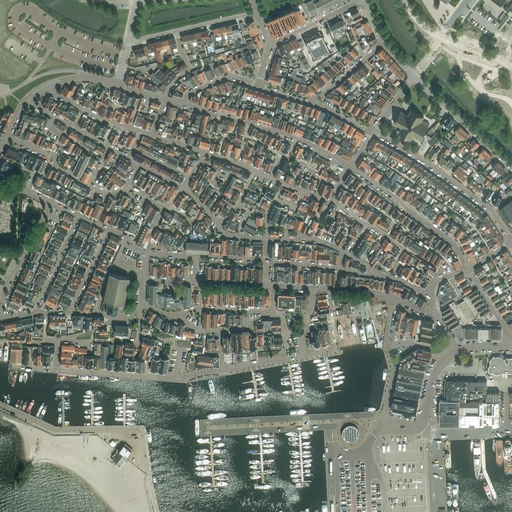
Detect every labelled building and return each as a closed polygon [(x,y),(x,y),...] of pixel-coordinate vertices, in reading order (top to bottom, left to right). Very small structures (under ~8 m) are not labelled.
[(314,0),(313,1),(312,0),(311,0),(304,4),(311,16),(316,14),(317,15),(320,14),(319,13),(346,0),(314,0)] [(511,0),(492,0),(501,6),(505,0),(508,0),(509,1),(504,8),(508,12),(511,7),(511,0)] [(348,16),(349,18),(359,13),(356,8),(349,12),(351,15),(348,16)] [(304,15),(302,16),(300,10),(294,12),(293,10),(265,22),(271,35),(277,33),(276,31),(278,31),(280,35),(284,33),(285,32),(284,30),(284,29),(283,30),(282,29),(298,22),(299,24),(305,21),(304,19),(306,19),(304,15)] [(362,19),(359,13),(349,18),(348,19),(347,20),(348,23),(350,22),(353,20),(355,22),(362,19)] [(242,32),(255,27),(253,21),(249,23),(249,22),(247,23),(246,24),(247,27),(244,28),(242,22),(239,23),(242,32)] [(347,35),(346,33),(345,31),(346,30),(345,27),(345,26),(343,21),(340,22),(340,21),(333,24),(332,23),(329,25),(330,26),(329,26),(332,32),(331,32),(333,34),(334,35),(335,36),(338,35),(338,33),(340,32),(343,37),(347,35)] [(353,31),(354,33),(370,26),(368,21),(360,24),(362,26),(356,29),(355,26),(352,27),(353,31)] [(231,25),(234,38),(235,43),(236,47),(239,46),(240,41),(237,40),(236,33),(239,32),(238,31),(239,31),(237,23),(231,25)] [(231,25),(225,26),(227,34),(227,37),(230,36),(231,39),(232,39),(234,38),(231,25)] [(227,34),(225,26),(219,28),(220,35),(221,37),(222,41),(222,43),(225,42),(224,35),(227,34)] [(370,26),(354,33),(355,35),(358,34),(364,31),(365,34),(372,31),(370,26)] [(255,27),(242,32),(242,35),(249,32),(251,35),(258,33),(255,27)] [(220,35),(219,28),(212,29),(213,34),(211,34),(213,42),(216,41),(215,37),(220,35)] [(201,32),(202,39),(209,38),(207,30),(201,32)] [(346,33),(347,35),(350,41),(355,38),(351,30),(346,33)] [(313,60),(330,51),(322,34),(320,35),(318,31),(303,39),(313,60)] [(201,32),(194,33),(196,41),(199,40),(200,43),(200,42),(202,48),(204,47),(204,45),(203,42),(202,39),(201,32)] [(194,33),(188,35),(190,42),(190,45),(191,48),(193,48),(193,46),(197,45),(196,41),(194,33)] [(253,40),(246,43),(247,45),(249,45),(260,40),(258,34),(251,37),(253,40)] [(376,40),(374,34),(369,36),(368,35),(357,40),(358,42),(362,40),(362,42),(366,40),(368,44),(376,40)] [(191,48),(190,45),(190,42),(188,35),(181,36),(183,44),(186,43),(187,45),(188,49),(191,48)] [(170,49),(171,52),(171,53),(173,52),(172,49),(177,48),(174,38),(168,39),(170,49)] [(294,48),(293,49),(295,54),(298,53),(295,47),(299,45),(296,38),(290,41),(294,48)] [(170,49),(168,39),(161,41),(163,49),(166,48),(167,53),(171,52),(170,49)] [(260,40),(249,45),(250,48),(251,48),(251,49),(255,48),(256,48),(263,46),(260,40)] [(163,49),(161,41),(155,42),(157,53),(159,62),(162,61),(160,52),(160,49),(163,49)] [(288,51),(293,49),(289,41),(283,44),(287,51),(286,52),(287,55),(289,54),(288,51)] [(148,46),(146,46),(147,53),(150,53),(150,52),(153,51),(154,53),(155,53),(157,62),(159,62),(157,53),(155,42),(148,44),(148,46)] [(249,45),(247,45),(247,46),(248,48),(248,50),(253,61),(259,58),(256,51),(252,52),(251,49),(251,48),(250,48),(249,45)] [(283,53),(286,52),(283,45),(277,47),(279,51),(278,51),(279,54),(280,57),(282,58),(283,55),(283,53)] [(147,53),(146,46),(143,47),(143,48),(134,50),(135,57),(145,55),(145,56),(148,55),(147,54),(147,53)] [(345,49),(353,58),(358,54),(353,48),(350,50),(346,46),(344,47),(345,49)] [(375,59),(377,61),(386,53),(382,48),(375,55),(377,58),(375,59)] [(353,58),(345,49),(342,52),(345,55),(342,57),(347,63),(353,58)] [(242,56),(245,64),(250,62),(250,63),(252,62),(252,61),(253,61),(248,50),(243,52),(242,52),(241,53),(242,56)] [(279,54),(278,51),(277,50),(276,50),(273,61),(281,64),(281,61),(285,62),(286,59),(282,58),(280,57),(279,54)] [(239,66),(236,59),(234,60),(230,51),(227,52),(231,61),(234,68),(239,66)] [(338,51),(335,53),(337,55),(339,59),(340,58),(340,59),(337,62),(342,68),(347,64),(347,63),(342,57),(339,54),(338,52),(338,51)] [(224,60),(225,63),(228,70),(234,68),(231,61),(227,62),(226,59),(227,59),(224,52),(221,53),(224,60)] [(386,53),(377,61),(381,65),(384,62),(390,57),(386,53)] [(235,55),(236,59),(239,66),(245,64),(242,56),(239,58),(237,54),(235,55)] [(342,68),(337,62),(335,59),(333,57),(332,56),(329,58),(334,64),(331,66),(337,72),(342,68)] [(210,57),(207,58),(209,64),(211,68),(214,76),(219,74),(220,74),(221,74),(222,73),(219,65),(214,67),(212,63),(210,57)] [(393,61),(390,57),(384,62),(381,65),(384,69),(387,67),(393,61)] [(324,61),(323,62),(324,65),(327,67),(328,69),(325,71),(330,77),(336,73),(337,72),(331,66),(328,62),(327,61),(326,60),(324,61)] [(281,64),(273,61),(271,67),(279,69),(282,70),(283,68),(279,67),(281,64)] [(382,71),(380,73),(382,76),(390,69),(391,70),(397,65),(393,61),(387,67),(384,69),(382,71)] [(174,68),(178,73),(187,68),(184,62),(177,66),(174,68)] [(225,63),(219,65),(222,73),(223,73),(228,70),(225,63)] [(319,65),(317,66),(323,73),(320,76),(323,79),(325,82),(330,78),(330,77),(325,71),(321,67),(319,65)] [(363,76),(362,76),(364,79),(366,77),(364,74),(368,71),(363,65),(358,69),(363,76)] [(397,65),(391,70),(393,72),(388,77),(387,79),(389,81),(391,78),(401,69),(397,65)] [(279,69),(271,67),(269,72),(277,75),(281,76),(281,74),(278,73),(279,69)] [(159,69),(154,74),(161,80),(166,85),(175,75),(178,73),(174,68),(170,71),(167,69),(163,73),(159,69)] [(201,68),(193,71),(199,81),(205,79),(202,72),(201,68)] [(211,68),(202,72),(205,79),(214,76),(211,68)] [(314,69),(312,70),(314,73),(318,78),(315,80),(320,86),(324,83),(325,82),(323,79),(320,76),(316,72),(314,69)] [(374,70),(371,73),(377,79),(380,76),(374,69),(374,70)] [(391,78),(389,81),(390,82),(392,80),(393,80),(397,77),(399,79),(405,73),(401,69),(391,78)] [(359,79),(362,76),(357,70),(352,74),(358,80),(357,81),(360,84),(362,86),(364,85),(362,83),(362,82),(359,79)] [(294,72),(292,71),(289,78),(287,77),(286,79),(284,87),(289,88),(291,88),(295,76),(296,72),(294,72)] [(127,74),(124,83),(131,85),(133,77),(133,76),(131,76),(130,75),(131,72),(128,72),(127,75),(127,74)] [(161,80),(154,74),(152,72),(149,75),(154,80),(157,83),(158,83),(160,80),(161,80)] [(286,79),(269,73),(267,81),(284,87),(286,79)] [(131,85),(137,87),(140,75),(136,74),(135,78),(133,77),(131,85)] [(143,88),(145,81),(144,81),(145,77),(140,75),(137,87),(143,88)] [(354,83),(357,81),(352,75),(347,79),(352,85),(353,88),(356,86),(354,83)] [(183,77),(180,79),(183,81),(189,87),(190,87),(195,83),(191,76),(184,81),(183,77)] [(295,76),(291,88),(291,89),(297,91),(301,80),(301,78),(295,76)] [(313,82),(309,85),(314,91),(319,87),(320,86),(315,80),(313,78),(311,79),(311,80),(313,82)] [(181,82),(177,87),(183,92),(187,88),(188,87),(189,87),(188,86),(183,81),(180,79),(178,80),(181,82)] [(348,88),(352,85),(346,79),(342,83),(347,89),(346,90),(348,92),(350,90),(348,88)] [(157,85),(155,92),(163,94),(166,85),(161,80),(160,80),(159,84),(158,84),(157,85)] [(301,80),(297,91),(305,93),(307,85),(307,83),(304,81),(301,80)] [(145,81),(143,88),(145,89),(145,88),(147,88),(147,89),(151,90),(153,83),(147,82),(145,81)] [(221,83),(224,91),(225,92),(231,90),(230,87),(232,83),(228,81),(221,83)] [(388,85),(385,89),(391,93),(395,89),(392,86),(392,85),(389,83),(387,81),(385,83),(388,85)] [(224,91),(221,83),(216,85),(213,87),(217,94),(218,93),(224,91)] [(239,92),(241,85),(234,83),(230,96),(232,97),(234,91),(239,93),(239,92)] [(341,84),(337,87),(338,89),(337,90),(338,91),(341,94),(346,90),(341,84)] [(248,87),(241,85),(239,92),(242,94),(240,99),(244,100),(248,87)] [(307,85),(305,93),(310,95),(314,91),(309,85),(307,85)] [(72,95),(74,92),(65,87),(62,93),(69,97),(70,94),(72,95)] [(82,89),(79,87),(72,98),(78,102),(83,94),(80,92),(82,89)] [(102,98),(104,95),(103,94),(105,90),(100,87),(97,91),(95,90),(93,93),(93,94),(96,95),(102,98)] [(183,92),(177,87),(173,90),(172,97),(181,99),(183,92)] [(248,87),(244,100),(246,101),(247,95),(251,96),(254,89),(248,87)] [(383,91),(381,94),(383,96),(387,99),(391,94),(391,93),(385,89),(382,87),(381,89),(383,91)] [(114,99),(113,101),(116,102),(120,91),(114,89),(111,98),(114,99)] [(123,102),(125,93),(120,91),(117,100),(116,103),(119,104),(120,101),(123,102)] [(190,101),(198,104),(200,95),(201,91),(198,92),(197,97),(191,95),(190,101)] [(200,95),(198,104),(204,105),(206,98),(207,99),(207,98),(207,97),(209,92),(208,91),(207,91),(205,91),(203,96),(200,95)] [(256,101),(255,103),(255,104),(257,104),(259,99),(263,100),(265,93),(259,91),(256,101)] [(376,91),(372,96),(377,100),(383,105),(386,100),(387,99),(383,96),(381,94),(376,91)] [(331,92),(325,97),(339,105),(343,98),(338,95),(338,96),(331,92)] [(271,95),(265,93),(263,100),(267,101),(266,104),(268,104),(271,95)] [(89,103),(87,102),(89,99),(90,97),(87,95),(86,97),(83,95),(79,102),(80,103),(80,104),(81,105),(82,104),(85,106),(87,107),(89,103)] [(100,103),(102,98),(96,95),(93,101),(92,100),(90,103),(92,104),(97,107),(100,103)] [(102,98),(100,103),(106,106),(109,101),(106,99),(107,97),(104,95),(102,98)] [(132,97),(125,95),(122,105),(125,106),(126,103),(130,105),(130,103),(132,97)] [(213,100),(213,101),(215,96),(211,95),(210,100),(207,99),(205,106),(211,107),(213,100)] [(271,95),(268,104),(270,105),(271,102),(274,104),(277,96),(271,95)] [(344,108),(348,101),(349,102),(349,101),(352,97),(348,95),(346,99),(343,98),(339,105),(344,108)] [(368,98),(368,99),(374,103),(372,105),(375,107),(379,110),(382,105),(383,105),(377,100),(372,96),(371,95),(368,98)] [(52,99),(53,97),(50,96),(49,98),(47,96),(42,105),(47,108),(50,102),(51,103),(52,102),(51,101),(52,99)] [(132,96),(132,97),(130,103),(134,104),(133,107),(135,108),(139,98),(132,96)] [(277,96),(274,104),(275,104),(277,105),(276,110),(279,111),(283,98),(277,96)] [(217,102),(213,101),(211,107),(218,109),(219,102),(220,103),(221,101),(222,97),(219,97),(217,102)] [(220,103),(218,109),(224,111),(226,102),(228,103),(228,102),(229,100),(229,98),(226,97),(225,102),(221,101),(220,103)] [(283,98),(279,111),(284,112),(288,100),(283,98)] [(357,115),(360,108),(362,108),(366,100),(363,98),(359,104),(360,104),(359,107),(355,105),(351,112),(357,115)] [(53,99),(52,99),(51,101),(52,102),(51,103),(50,102),(47,108),(48,108),(52,111),(56,105),(59,106),(62,102),(59,100),(57,103),(53,101),(53,99)] [(231,106),(229,113),(235,114),(236,109),(237,109),(238,108),(240,101),(237,100),(235,105),(232,104),(231,106)] [(295,102),(288,100),(284,112),(288,113),(289,109),(293,110),(295,102)] [(160,103),(152,101),(150,108),(157,110),(160,103)] [(350,111),(354,104),(355,105),(357,102),(354,101),(353,104),(349,101),(349,102),(345,108),(350,111)] [(62,102),(59,106),(63,109),(65,110),(68,106),(62,102)] [(293,110),(292,113),(295,114),(295,111),(300,112),(303,105),(302,104),(296,103),(294,110),(293,110)] [(63,118),(66,120),(70,113),(68,112),(71,108),(72,109),(73,108),(73,107),(69,104),(68,106),(65,110),(63,109),(59,115),(59,117),(62,119),(63,118)] [(237,109),(236,114),(237,115),(236,116),(239,116),(239,115),(242,116),(244,109),(245,105),(246,104),(243,104),(242,109),(238,108),(237,109)] [(245,105),(244,109),(242,116),(248,118),(250,110),(251,110),(251,109),(251,110),(252,107),(245,105)] [(304,120),(309,107),(303,105),(300,112),(304,114),(302,119),(304,120)] [(56,106),(53,112),(59,115),(63,109),(56,106)] [(100,111),(99,114),(104,117),(104,116),(105,113),(106,114),(109,109),(103,106),(102,108),(101,110),(100,111)] [(165,118),(164,120),(165,120),(166,121),(168,121),(169,122),(172,111),(173,107),(168,106),(166,114),(165,115),(166,115),(165,118)] [(124,121),(131,123),(135,113),(131,112),(133,108),(129,107),(124,121)] [(309,107),(304,120),(306,121),(308,115),(313,116),(315,109),(309,107)] [(71,108),(68,112),(70,113),(75,117),(77,117),(78,115),(77,114),(79,111),(76,110),(76,109),(75,108),(74,109),(73,108),(72,109),(71,108)] [(359,113),(358,115),(361,117),(363,118),(367,111),(368,112),(369,109),(367,108),(365,110),(362,108),(359,113)] [(105,113),(104,116),(110,118),(113,111),(109,109),(106,114),(105,113)] [(251,110),(248,118),(256,121),(259,112),(252,110),(251,110),(251,109),(251,110)] [(319,118),(321,110),(315,109),(313,116),(317,117),(315,124),(317,125),(320,118),(319,118)] [(369,109),(368,112),(369,113),(365,120),(371,122),(374,116),(371,113),(372,111),(369,109)] [(9,122),(14,113),(8,110),(6,114),(4,113),(1,118),(9,122)] [(119,111),(116,110),(112,118),(122,122),(127,112),(123,110),(122,112),(119,111)] [(320,118),(317,125),(320,126),(324,120),(326,122),(330,115),(325,112),(321,110),(319,118),(320,118)] [(424,117),(411,110),(408,115),(401,111),(397,117),(394,123),(401,128),(399,133),(411,140),(413,136),(420,140),(429,124),(422,120),(424,117)] [(259,112),(256,121),(263,123),(270,125),(273,116),(269,115),(259,112)] [(30,123),(32,116),(27,114),(23,113),(21,119),(27,121),(28,123),(30,123)] [(70,113),(66,120),(71,123),(75,117),(70,113)] [(138,126),(142,114),(137,113),(137,114),(133,124),(138,126)] [(195,113),(189,130),(196,132),(202,115),(195,113)] [(274,117),(271,125),(277,127),(278,128),(281,119),(281,116),(282,115),(282,114),(280,113),(279,116),(278,115),(277,118),(274,117)] [(146,116),(142,114),(138,126),(142,127),(146,117),(146,116)] [(331,115),(326,123),(330,125),(328,129),(327,130),(330,131),(330,130),(337,118),(331,115)] [(44,119),(32,116),(30,123),(31,123),(33,124),(38,125),(39,123),(42,124),(44,119)] [(288,121),(285,130),(294,133),(296,127),(295,126),(290,124),(292,117),(290,116),(288,121)] [(455,121),(449,116),(448,117),(447,116),(440,124),(442,126),(444,123),(450,129),(452,126),(451,125),(455,121)] [(46,117),(43,125),(42,126),(43,128),(44,129),(45,126),(48,127),(51,119),(46,117)] [(87,124),(89,119),(90,119),(87,117),(86,119),(82,117),(78,125),(84,129),(85,128),(86,126),(87,127),(88,124),(87,124)] [(330,131),(332,132),(333,129),(334,127),(338,129),(338,128),(343,121),(337,118),(330,130),(330,131)] [(27,121),(21,119),(18,130),(23,132),(24,128),(27,128),(28,123),(27,121)] [(278,128),(285,130),(288,121),(281,119),(278,128)] [(0,124),(0,129),(5,132),(5,131),(9,123),(3,120),(1,125),(0,124)] [(152,123),(145,120),(143,127),(150,130),(152,123)] [(158,126),(156,132),(162,134),(165,123),(159,120),(157,126),(158,126)] [(183,129),(181,137),(183,138),(184,135),(187,136),(190,127),(187,126),(189,121),(187,121),(186,120),(186,121),(186,122),(185,125),(184,127),(183,129)] [(216,120),(215,121),(213,130),(213,133),(212,134),(215,134),(216,131),(219,132),(221,123),(217,122),(218,121),(216,120)] [(57,124),(55,126),(63,131),(66,127),(58,121),(57,124)] [(205,124),(201,123),(199,133),(204,134),(205,133),(206,125),(207,125),(207,123),(206,123),(206,122),(205,124)] [(337,131),(336,134),(338,135),(339,132),(340,133),(341,130),(345,132),(349,125),(344,122),(340,129),(338,128),(338,129),(337,131)] [(105,123),(103,127),(100,134),(106,137),(110,128),(106,126),(107,124),(105,123)] [(242,133),(243,134),(243,132),(244,132),(245,130),(244,129),(245,125),(239,123),(238,127),(236,126),(234,133),(236,134),(238,134),(238,132),(238,131),(242,133)] [(89,124),(88,124),(87,127),(86,129),(92,133),(94,130),(93,130),(94,127),(95,127),(89,124)] [(94,130),(92,133),(99,136),(100,134),(103,127),(97,124),(95,127),(94,127),(93,130),(94,130)] [(173,128),(171,136),(175,138),(179,126),(177,125),(176,127),(174,126),(173,128)] [(26,130),(25,132),(23,138),(24,138),(24,139),(25,140),(26,139),(28,140),(31,131),(32,128),(33,127),(30,126),(28,130),(26,130)] [(179,126),(175,138),(180,139),(181,137),(183,129),(181,129),(181,126),(179,126)] [(346,133),(345,132),(344,135),(346,136),(348,133),(352,136),(356,129),(350,126),(346,133)] [(451,139),(450,141),(452,143),(454,141),(464,130),(460,126),(454,132),(456,134),(454,136),(451,139)] [(296,127),(294,133),(295,134),(296,134),(297,134),(301,136),(302,136),(306,128),(303,127),(302,129),(296,127)] [(314,131),(306,128),(302,136),(308,139),(309,139),(314,131)] [(314,130),(314,131),(309,139),(315,142),(316,142),(320,135),(322,129),(320,128),(318,132),(314,130)] [(23,132),(18,130),(16,129),(14,135),(21,137),(21,138),(21,137),(23,138),(25,132),(23,132)] [(31,131),(28,140),(29,140),(29,141),(30,141),(31,141),(32,141),(33,138),(34,138),(37,130),(34,129),(34,131),(34,132),(31,131)] [(40,134),(42,131),(38,129),(36,132),(37,133),(33,142),(38,144),(42,135),(40,134)] [(253,136),(260,139),(263,133),(256,129),(253,136)] [(356,129),(352,136),(350,138),(348,141),(357,146),(360,140),(364,133),(356,129)] [(78,134),(71,130),(68,136),(71,138),(74,140),(78,134)] [(113,130),(108,141),(114,144),(119,135),(116,133),(117,132),(113,130)] [(189,130),(185,142),(192,144),(195,136),(191,135),(193,131),(189,130)] [(469,134),(464,130),(454,141),(456,143),(458,140),(460,138),(463,140),(469,134)] [(232,137),(232,138),(235,139),(236,138),(236,139),(242,141),(244,134),(243,134),(242,133),(238,132),(238,134),(236,134),(235,136),(232,136),(232,137)] [(124,145),(126,141),(128,137),(125,136),(126,134),(124,133),(120,141),(119,141),(118,143),(124,145)] [(320,135),(316,142),(322,146),(326,138),(327,136),(324,134),(323,137),(320,135)] [(128,137),(126,141),(132,144),(132,143),(132,144),(135,137),(130,135),(129,138),(128,137)] [(198,146),(200,139),(201,137),(195,135),(193,145),(198,146)] [(268,135),(267,136),(268,137),(266,142),(271,144),(274,137),(269,135),(268,135)] [(430,140),(428,143),(431,145),(436,137),(433,135),(432,138),(431,138),(430,140)] [(42,136),(38,144),(42,146),(45,140),(45,141),(46,138),(42,136)] [(60,141),(59,142),(62,143),(66,145),(67,144),(69,139),(63,136),(60,140),(60,141)] [(156,144),(157,143),(156,143),(157,142),(151,140),(152,140),(143,136),(140,143),(149,146),(150,145),(153,146),(153,144),(155,145),(156,144)] [(86,138),(84,143),(91,147),(93,148),(96,144),(86,138)] [(231,139),(231,141),(235,142),(234,145),(240,147),(242,141),(236,139),(236,138),(235,139),(232,138),(231,138),(231,139)] [(278,143),(276,147),(276,148),(281,150),(284,143),(280,141),(281,139),(279,138),(278,140),(277,143),(278,143)] [(326,138),(322,146),(327,149),(328,149),(332,141),(331,141),(326,138)] [(207,141),(200,139),(198,146),(208,149),(209,142),(207,141)] [(372,156),(380,142),(374,139),(372,143),(371,142),(368,148),(369,149),(367,153),(372,156)] [(445,139),(442,142),(445,144),(448,147),(449,146),(451,144),(445,139)] [(478,145),(479,144),(474,139),(471,143),(469,141),(466,144),(468,145),(466,148),(470,152),(464,158),(467,161),(476,152),(473,150),(476,147),(476,148),(479,145),(478,145)] [(69,151),(68,153),(69,153),(74,143),(69,140),(67,144),(66,145),(64,149),(69,151)] [(343,140),(340,145),(335,153),(348,160),(349,160),(356,147),(348,142),(343,140)] [(234,145),(233,144),(224,141),(223,147),(231,150),(233,146),(234,146),(234,145)] [(335,153),(340,145),(332,141),(328,149),(329,150),(330,151),(331,151),(335,153)] [(380,142),(372,156),(374,157),(378,151),(377,151),(378,150),(381,151),(385,144),(380,142)] [(138,147),(140,149),(150,153),(152,148),(147,146),(147,147),(140,143),(138,147)] [(153,146),(152,148),(153,148),(154,148),(154,149),(158,151),(159,149),(161,151),(162,151),(164,152),(165,149),(162,148),(163,145),(157,143),(156,144),(155,145),(153,144),(153,146)] [(280,152),(283,154),(284,152),(287,153),(290,146),(285,143),(280,152)] [(97,145),(96,144),(93,148),(93,150),(94,150),(94,151),(101,154),(104,148),(97,144),(97,145)] [(261,154),(261,153),(264,154),(265,150),(262,149),(264,145),(259,144),(259,145),(258,144),(255,152),(261,154)] [(385,144),(381,151),(383,153),(381,157),(382,157),(380,160),(382,161),(389,147),(385,144)] [(245,145),(243,153),(248,155),(251,156),(252,149),(253,149),(254,148),(247,146),(245,145)] [(75,146),(73,151),(77,153),(75,157),(75,158),(77,159),(78,158),(80,154),(82,149),(75,146)] [(173,149),(169,148),(167,153),(170,154),(173,156),(177,147),(174,146),(173,149)] [(303,149),(297,146),(293,154),(298,157),(300,153),(301,153),(303,149)] [(231,150),(223,147),(221,154),(229,156),(231,150)] [(389,147),(382,161),(383,162),(385,159),(387,155),(390,157),(394,150),(389,147)] [(7,159),(13,162),(14,159),(15,159),(18,153),(7,148),(3,157),(7,159)] [(153,148),(150,154),(158,158),(161,153),(161,151),(159,149),(158,151),(154,149),(154,148),(153,148)] [(431,152),(428,156),(433,159),(438,153),(441,149),(438,148),(436,151),(433,149),(431,148),(429,151),(431,152)] [(479,161),(488,152),(484,148),(478,154),(480,156),(477,159),(476,158),(474,160),(475,162),(472,165),(474,167),(477,164),(479,162),(479,161)] [(231,150),(229,156),(237,158),(238,154),(239,154),(239,152),(233,150),(231,150)] [(313,153),(307,150),(303,156),(306,157),(305,160),(308,161),(313,153)] [(390,162),(389,165),(391,166),(393,163),(395,159),(398,152),(394,150),(390,157),(392,158),(390,161),(390,162)] [(23,153),(20,151),(16,161),(23,164),(23,163),(22,162),(24,159),(25,157),(24,157),(27,152),(24,151),(23,153)] [(109,164),(112,158),(114,154),(109,151),(104,160),(106,161),(106,163),(109,164)] [(161,153),(159,158),(166,162),(169,157),(169,156),(170,155),(170,154),(167,153),(164,152),(162,151),(161,153)] [(29,153),(27,152),(24,159),(23,162),(24,162),(23,164),(28,166),(32,156),(29,154),(29,153)] [(82,152),(78,160),(72,173),(80,176),(90,156),(82,152)] [(186,162),(188,159),(189,155),(183,152),(182,153),(181,154),(182,155),(181,157),(179,157),(179,158),(180,159),(186,162)] [(403,155),(398,152),(395,159),(399,162),(403,155)] [(443,166),(447,161),(444,159),(446,156),(441,152),(438,158),(440,159),(437,162),(443,166)] [(492,156),(488,152),(479,161),(479,162),(481,163),(484,161),(486,163),(487,162),(492,156)] [(143,158),(143,157),(136,153),(133,158),(141,162),(143,158)] [(63,156),(60,162),(66,165),(68,162),(69,161),(69,160),(69,159),(70,157),(68,156),(64,154),(63,156)] [(320,165),(323,159),(318,157),(318,156),(316,154),(313,161),(317,163),(316,164),(319,165),(319,164),(320,165)] [(169,157),(167,162),(174,166),(175,166),(176,164),(176,163),(178,164),(180,160),(178,159),(170,155),(169,156),(169,157)] [(248,155),(246,162),(252,164),(253,159),(254,157),(253,156),(252,156),(251,156),(248,155)] [(257,156),(254,165),(259,167),(261,164),(263,156),(260,155),(259,157),(257,156)] [(369,163),(372,158),(368,155),(367,157),(365,156),(363,159),(361,158),(356,165),(364,171),(368,166),(367,166),(369,163)] [(403,155),(399,162),(404,164),(408,157),(403,155)] [(33,156),(28,166),(34,169),(39,158),(33,156)] [(90,156),(88,160),(90,160),(89,161),(96,164),(99,157),(96,156),(95,158),(90,156)] [(120,162),(128,166),(131,162),(121,157),(118,161),(120,162)] [(143,158),(141,162),(141,163),(149,167),(152,162),(143,157),(143,158)] [(408,157),(404,164),(402,168),(400,171),(402,173),(404,169),(406,166),(408,167),(412,160),(408,157)] [(449,158),(447,161),(443,166),(448,170),(452,165),(453,165),(455,162),(449,158)] [(11,165),(13,162),(7,159),(6,163),(4,162),(1,169),(5,171),(4,172),(8,174),(9,172),(9,173),(12,166),(11,165)] [(39,159),(37,164),(44,167),(46,163),(44,162),(39,159)] [(95,167),(96,164),(89,161),(90,160),(88,159),(83,171),(80,179),(87,183),(92,171),(93,169),(95,167)] [(178,165),(181,166),(180,168),(184,170),(187,163),(186,163),(186,162),(180,159),(180,160),(178,164),(178,165)] [(194,167),(198,161),(193,159),(193,161),(188,159),(186,162),(186,163),(187,163),(193,166),(194,167)] [(221,168),(223,162),(214,159),(212,164),(213,164),(212,166),(220,170),(221,169),(221,168)] [(323,159),(320,165),(325,167),(327,168),(330,163),(331,162),(328,161),(328,162),(323,159)] [(272,166),(274,163),(273,162),(267,160),(266,163),(263,162),(262,164),(262,167),(264,168),(264,169),(270,171),(271,168),(272,168),(273,166),(272,166)] [(280,166),(279,168),(285,171),(287,169),(289,170),(290,166),(288,165),(287,165),(289,162),(283,160),(281,166),(280,166)] [(120,162),(118,161),(115,167),(116,167),(122,170),(125,172),(128,166),(120,162)] [(454,168),(452,171),(453,172),(452,173),(458,177),(468,164),(465,162),(465,161),(462,165),(459,163),(458,164),(456,167),(456,168),(455,169),(454,168)] [(492,175),(496,171),(501,165),(497,161),(492,166),(494,169),(490,173),(492,175)] [(152,162),(149,167),(158,171),(159,169),(158,168),(159,166),(152,162)] [(232,165),(223,162),(221,168),(221,169),(229,171),(232,165)] [(410,178),(419,165),(415,162),(410,168),(413,170),(411,173),(408,176),(410,178)] [(187,163),(184,170),(183,170),(189,173),(192,168),(193,169),(194,167),(193,166),(187,163)] [(374,167),(369,163),(367,166),(368,166),(364,171),(371,175),(375,169),(376,168),(374,167)] [(43,167),(37,164),(34,169),(41,172),(43,167)] [(468,164),(458,177),(464,181),(468,176),(467,175),(465,173),(468,169),(468,168),(468,167),(473,171),(475,169),(470,165),(468,164)] [(423,168),(419,165),(410,178),(412,179),(416,172),(419,174),(423,168)] [(501,165),(496,171),(492,175),(494,177),(498,173),(500,175),(506,169),(501,165)] [(159,169),(158,171),(169,177),(170,175),(174,177),(176,174),(172,172),(166,170),(163,168),(160,166),(159,166),(158,168),(159,169)] [(201,166),(196,176),(195,177),(199,179),(198,180),(199,180),(200,179),(205,168),(201,166)] [(112,169),(111,171),(117,176),(120,171),(121,171),(122,170),(116,167),(115,171),(112,169)] [(199,180),(199,181),(197,185),(197,184),(195,187),(196,187),(195,189),(201,192),(205,184),(206,183),(208,178),(212,180),(216,171),(210,168),(209,170),(205,168),(201,177),(200,179),(199,180)] [(278,168),(277,171),(276,172),(275,171),(273,175),(279,178),(281,173),(282,170),(278,168)] [(423,168),(419,174),(421,176),(417,183),(418,184),(428,171),(423,168)] [(138,180),(136,184),(141,187),(146,178),(143,176),(145,172),(141,169),(140,169),(138,173),(141,175),(138,180)] [(375,169),(371,175),(372,176),(372,177),(373,177),(374,177),(376,179),(376,180),(377,180),(378,180),(379,181),(383,176),(383,175),(384,174),(381,171),(380,173),(375,169)] [(120,171),(117,176),(120,178),(119,179),(121,180),(122,179),(125,175),(128,177),(128,176),(130,174),(128,173),(125,172),(122,170),(121,171),(120,171)] [(320,173),(319,175),(325,179),(327,180),(329,175),(328,175),(329,173),(325,171),(323,170),(321,173),(320,173)] [(107,178),(110,176),(103,171),(97,179),(103,183),(107,178)] [(428,171),(418,184),(420,185),(422,182),(423,182),(425,179),(427,180),(432,174),(428,171)] [(59,172),(56,179),(59,180),(57,183),(59,184),(60,181),(64,175),(65,175),(65,174),(64,173),(63,174),(59,172)] [(158,181),(159,178),(149,173),(146,178),(141,187),(150,192),(152,190),(154,185),(156,182),(157,180),(158,181)] [(336,182),(339,177),(331,173),(329,175),(327,180),(326,180),(330,183),(332,180),(336,182)] [(354,176),(349,173),(343,183),(346,184),(344,186),(346,187),(354,176)] [(473,188),(482,175),(480,173),(475,181),(472,179),(468,184),(473,188)] [(511,174),(510,173),(507,177),(506,176),(501,181),(507,187),(510,184),(509,183),(511,180),(511,174)] [(108,179),(116,185),(120,188),(124,183),(121,180),(119,179),(114,175),(112,174),(111,175),(108,179)] [(180,176),(176,174),(174,177),(173,179),(180,183),(184,177),(180,175),(180,176)] [(301,186),(304,178),(302,177),(303,175),(299,174),(296,181),(295,180),(295,182),(296,182),(295,183),(301,186)] [(432,174),(427,180),(429,182),(427,185),(428,185),(425,189),(427,190),(429,187),(432,184),(436,177),(432,174)] [(195,177),(196,176),(193,175),(191,178),(192,178),(189,186),(195,188),(198,181),(199,181),(199,180),(198,180),(199,179),(195,177)] [(286,175),(285,175),(283,179),(284,180),(285,181),(286,181),(287,181),(292,183),(294,178),(286,175)] [(383,176),(379,181),(380,181),(381,182),(380,183),(382,184),(382,183),(387,187),(390,184),(393,186),(394,184),(396,182),(392,179),(390,181),(388,179),(388,178),(384,175),(383,175),(383,176)] [(482,175),(473,188),(479,192),(483,187),(479,184),(481,181),(483,182),(485,178),(485,177),(482,175)] [(39,190),(43,179),(37,176),(34,182),(36,183),(34,187),(39,190)] [(236,181),(237,179),(232,176),(227,185),(234,188),(238,190),(240,192),(243,185),(236,181)] [(304,178),(301,186),(308,189),(311,182),(308,181),(310,178),(307,177),(305,176),(304,178)] [(436,177),(432,184),(436,187),(440,180),(436,177)] [(44,178),(43,179),(39,190),(51,195),(56,184),(52,182),(51,184),(43,180),(44,178)] [(162,180),(159,178),(158,181),(157,180),(156,182),(154,185),(158,187),(158,188),(161,190),(164,185),(161,183),(162,180)] [(311,182),(308,189),(313,191),(316,183),(315,183),(316,180),(312,178),(311,182)] [(108,179),(104,184),(104,185),(107,188),(112,191),(114,189),(113,188),(116,185),(108,179)] [(357,191),(359,187),(361,183),(357,180),(352,188),(356,190),(357,191)] [(434,192),(433,194),(434,195),(435,196),(438,193),(438,192),(439,190),(440,190),(445,183),(440,180),(436,187),(438,188),(435,191),(434,192)] [(490,181),(487,185),(485,187),(487,189),(483,195),(488,199),(492,192),(490,190),(492,186),(490,185),(492,182),(490,181)] [(393,186),(391,189),(396,193),(397,194),(402,186),(401,186),(396,182),(394,184),(393,186)] [(158,196),(164,199),(167,192),(171,186),(165,183),(158,196)] [(205,185),(203,189),(206,190),(205,191),(210,195),(212,193),(213,193),(215,190),(209,187),(208,186),(209,185),(206,183),(205,185)] [(331,195),(334,188),(322,183),(318,193),(324,195),(329,197),(331,196),(331,195)] [(445,183),(440,190),(444,193),(449,186),(445,183)] [(55,188),(51,196),(56,198),(62,187),(60,186),(58,185),(57,185),(55,188)] [(154,185),(152,190),(153,189),(151,193),(158,196),(161,190),(158,188),(158,187),(154,185)] [(171,186),(167,192),(174,196),(178,188),(176,187),(172,185),(171,187),(171,186)] [(402,186),(397,194),(402,197),(403,198),(406,193),(408,190),(405,188),(405,187),(403,185),(402,186)] [(80,191),(87,196),(90,190),(83,186),(80,191)] [(449,186),(444,193),(447,194),(444,198),(445,198),(442,201),(444,202),(453,189),(449,186)] [(355,191),(354,193),(357,195),(361,197),(365,190),(359,187),(357,191),(356,190),(355,191)] [(289,191),(287,190),(284,188),(280,194),(282,195),(281,196),(286,198),(289,191)] [(345,193),(346,191),(341,188),(336,199),(341,201),(345,193)] [(366,190),(362,195),(367,198),(372,192),(366,188),(365,190),(366,190)] [(63,202),(66,196),(68,190),(66,189),(64,192),(61,190),(57,198),(57,199),(63,201),(63,202)] [(225,189),(223,194),(229,197),(232,193),(225,189)] [(271,199),(275,193),(267,189),(264,195),(271,199)] [(453,189),(444,202),(445,203),(446,204),(451,197),(453,199),(457,192),(453,189)] [(240,193),(234,190),(230,197),(236,200),(240,193)] [(406,193),(403,198),(403,199),(405,200),(407,201),(408,202),(414,193),(415,193),(413,192),(412,193),(411,193),(408,190),(406,193)] [(345,193),(341,201),(346,204),(351,194),(351,193),(348,192),(346,191),(345,193)] [(497,195),(492,201),(497,205),(502,199),(499,197),(502,193),(499,191),(497,195)] [(74,193),(72,192),(69,198),(66,196),(63,202),(69,204),(74,193)] [(167,192),(164,199),(165,200),(165,201),(166,201),(167,201),(169,202),(169,203),(170,203),(174,196),(167,192)] [(250,201),(253,203),(257,196),(254,194),(253,195),(248,192),(244,198),(250,201)] [(179,195),(177,199),(183,202),(186,197),(187,198),(188,196),(183,193),(182,196),(179,195)] [(211,207),(217,195),(215,194),(213,193),(212,193),(210,195),(205,204),(211,207)] [(296,194),(294,193),(291,200),(295,202),(299,195),(296,194)] [(414,193),(408,202),(412,205),(417,197),(418,196),(414,193)] [(454,209),(463,196),(459,193),(454,200),(456,201),(454,204),(454,205),(452,208),(454,209)] [(80,196),(77,194),(75,198),(76,198),(75,199),(72,198),(69,205),(74,207),(80,196)] [(115,203),(114,204),(117,205),(116,207),(119,208),(120,206),(125,196),(120,194),(115,204),(115,203)] [(208,199),(202,195),(201,195),(201,196),(202,196),(199,200),(205,203),(208,199)] [(362,195),(359,200),(363,204),(367,198),(362,195)] [(377,195),(372,202),(373,202),(372,204),(375,206),(380,198),(377,195)] [(80,210),(84,203),(81,201),(82,197),(80,196),(75,208),(77,209),(77,210),(78,210),(79,210),(80,210)] [(122,209),(124,208),(127,202),(128,203),(130,199),(130,198),(129,198),(125,196),(120,206),(119,208),(122,209)] [(228,203),(233,206),(236,201),(232,199),(232,200),(226,196),(225,198),(223,197),(222,199),(228,203)] [(260,207),(265,198),(262,196),(259,203),(257,202),(256,204),(258,206),(260,207)] [(351,199),(348,205),(353,208),(358,200),(355,198),(352,196),(350,199),(351,199)] [(467,200),(463,196),(454,209),(455,211),(458,207),(458,208),(460,204),(463,206),(467,200)] [(417,197),(412,205),(416,207),(421,201),(418,199),(418,198),(417,197)] [(244,198),(242,203),(247,205),(246,208),(248,209),(253,212),(256,206),(253,204),(253,203),(250,201),(249,201),(244,198)] [(270,201),(265,198),(260,207),(265,210),(269,203),(270,201)] [(310,204),(309,205),(308,207),(314,210),(318,202),(312,198),(309,204),(310,204)] [(380,198),(375,206),(377,208),(378,206),(379,206),(380,208),(381,208),(386,202),(385,201),(385,200),(384,199),(383,200),(380,198)] [(183,202),(177,199),(176,202),(175,201),(174,203),(175,204),(174,205),(180,208),(183,202)] [(86,204),(84,203),(80,210),(85,213),(90,201),(88,200),(86,204)] [(107,200),(104,204),(107,206),(109,207),(112,209),(113,209),(114,206),(116,208),(116,207),(117,205),(114,204),(107,200)] [(221,208),(222,206),(225,202),(222,200),(218,200),(217,200),(215,204),(221,208)] [(424,211),(428,205),(421,200),(416,208),(421,211),(422,210),(424,211)] [(467,200),(463,206),(465,208),(461,214),(462,216),(465,212),(467,209),(471,203),(467,200)] [(499,209),(510,224),(511,222),(511,200),(510,201),(508,203),(505,205),(499,209)] [(93,202),(90,201),(85,213),(90,215),(93,207),(91,206),(93,202)] [(357,203),(356,205),(358,206),(360,207),(364,210),(366,205),(363,204),(359,201),(357,203)] [(104,206),(96,202),(90,215),(98,219),(104,206)] [(191,202),(190,204),(188,208),(186,211),(190,213),(189,216),(190,216),(191,214),(196,217),(196,216),(199,210),(200,209),(197,208),(197,207),(195,206),(196,204),(191,202)] [(297,208),(297,209),(298,210),(301,211),(301,210),(305,212),(306,211),(306,212),(307,211),(306,210),(307,208),(308,207),(309,205),(302,202),(302,203),(301,202),(298,209),(297,208)] [(386,202),(381,208),(382,209),(385,211),(384,212),(386,213),(387,212),(390,207),(391,205),(388,203),(388,202),(387,202),(386,202)] [(146,220),(149,214),(152,206),(147,203),(143,211),(146,213),(143,218),(145,219),(146,220)] [(222,206),(221,208),(217,213),(225,218),(233,206),(228,203),(225,207),(222,206)] [(428,205),(424,211),(423,212),(428,216),(431,211),(432,212),(434,209),(436,206),(437,205),(435,203),(432,207),(428,205)] [(471,203),(467,209),(465,212),(466,213),(469,210),(471,212),(476,206),(471,203)] [(221,208),(215,204),(212,209),(217,213),(221,208)] [(282,211),(284,212),(285,208),(281,207),(274,204),(268,219),(276,222),(279,213),(281,213),(282,213),(282,211)] [(324,215),(327,216),(328,213),(331,215),(335,206),(332,204),(327,212),(326,212),(324,215)] [(387,212),(386,213),(386,214),(387,212),(392,215),(395,211),(396,209),(391,205),(390,207),(387,212)] [(258,206),(255,210),(256,211),(257,212),(258,211),(263,214),(265,210),(260,207),(258,206)] [(471,212),(470,214),(472,215),(471,217),(469,221),(471,222),(480,209),(476,206),(471,212)] [(152,208),(146,220),(148,221),(154,224),(160,211),(152,208)] [(373,211),(367,208),(361,216),(367,220),(373,211)] [(110,215),(107,221),(113,224),(114,220),(115,220),(117,215),(116,215),(116,214),(114,213),(116,210),(113,209),(112,209),(110,215)] [(204,211),(202,209),(201,211),(199,210),(196,216),(200,219),(203,213),(203,214),(204,211)] [(306,214),(307,214),(313,217),(315,212),(308,209),(306,214)] [(395,211),(392,216),(397,220),(397,219),(401,213),(402,213),(396,209),(395,211)] [(434,209),(432,212),(429,217),(434,220),(438,214),(439,215),(440,213),(441,211),(439,209),(437,211),(434,209)] [(480,209),(471,222),(472,223),(475,220),(477,216),(480,218),(484,212),(480,209)] [(232,219),(234,220),(238,214),(239,214),(240,211),(238,210),(236,213),(231,211),(228,217),(232,219)] [(118,226),(125,229),(131,214),(124,211),(122,215),(121,216),(122,216),(118,226)] [(171,215),(164,211),(161,217),(163,217),(161,221),(167,224),(171,215)] [(279,213),(276,222),(282,224),(286,214),(283,213),(284,212),(282,211),(282,213),(281,213),(279,213)] [(110,215),(103,212),(100,220),(106,223),(107,221),(110,215)] [(377,224),(380,219),(379,219),(380,216),(373,212),(368,220),(375,225),(376,223),(377,224)] [(66,221),(68,215),(64,213),(63,217),(61,216),(59,219),(62,221),(66,222),(66,221)] [(117,226),(121,216),(122,215),(118,213),(117,214),(116,214),(116,215),(117,215),(115,220),(114,220),(113,224),(117,226)] [(343,222),(346,217),(338,213),(336,217),(336,218),(335,220),(340,222),(341,220),(343,222)] [(401,213),(397,219),(398,219),(403,222),(407,216),(402,213),(401,213)] [(439,215),(434,221),(439,224),(440,225),(444,220),(445,219),(447,215),(445,213),(443,216),(440,213),(439,215)] [(134,216),(131,214),(125,229),(136,233),(142,220),(141,219),(138,218),(136,223),(132,221),(134,216)] [(206,227),(212,221),(204,214),(201,218),(202,219),(200,222),(206,227)] [(313,217),(307,214),(305,220),(303,223),(300,230),(300,231),(305,233),(308,225),(309,225),(312,219),(313,217)] [(477,228),(490,219),(487,215),(480,219),(482,222),(476,226),(477,228)] [(252,219),(249,224),(256,228),(258,224),(262,224),(263,216),(256,216),(255,220),(252,219)] [(407,216),(403,222),(401,225),(404,227),(406,226),(407,227),(412,219),(407,216)] [(178,224),(177,227),(179,228),(180,227),(181,228),(186,223),(184,221),(186,219),(182,217),(178,224)] [(286,217),(283,225),(292,228),(295,220),(296,218),(294,218),(294,220),(286,217)] [(346,217),(343,222),(351,226),(354,222),(346,217)] [(234,220),(232,219),(231,220),(228,218),(223,226),(230,229),(233,230),(235,226),(232,224),(234,220)] [(296,218),(293,227),(300,230),(303,223),(305,220),(301,219),(301,220),(296,218)] [(312,219),(309,225),(315,228),(318,224),(319,222),(313,219),(312,219)] [(380,219),(377,224),(385,230),(388,225),(380,219)] [(417,223),(412,219),(407,227),(410,229),(412,230),(417,223)] [(444,220),(440,225),(441,225),(441,226),(442,227),(443,227),(445,228),(446,229),(450,224),(451,221),(449,220),(448,221),(445,219),(444,220)] [(490,219),(477,228),(478,230),(481,228),(485,226),(486,228),(493,224),(490,219)] [(334,223),(335,222),(335,221),(332,220),(331,222),(328,220),(324,228),(330,231),(331,231),(334,223)] [(60,225),(59,227),(60,227),(67,230),(70,224),(66,222),(62,221),(60,225)] [(91,226),(82,221),(78,229),(88,233),(91,226)] [(142,247),(142,246),(145,247),(147,242),(151,235),(152,230),(154,224),(148,221),(146,226),(145,225),(136,244),(142,247)] [(450,224),(446,229),(447,229),(447,230),(448,231),(449,231),(451,233),(457,225),(451,221),(450,224)] [(198,231),(200,232),(201,233),(206,228),(199,222),(196,225),(195,223),(193,226),(193,229),(196,231),(197,231),(198,231)] [(334,223),(331,231),(330,231),(336,234),(340,226),(337,225),(338,223),(335,222),(334,223)] [(351,227),(350,229),(354,232),(355,231),(355,230),(359,224),(354,222),(352,226),(351,227)] [(179,228),(178,230),(180,231),(182,233),(183,234),(185,232),(185,233),(190,226),(186,223),(181,228),(180,227),(179,228)] [(246,223),(242,230),(252,235),(256,229),(256,228),(249,224),(249,225),(246,223)] [(422,227),(417,223),(412,230),(415,232),(418,234),(422,227)] [(493,224),(486,228),(488,230),(484,233),(482,234),(483,234),(481,235),(482,237),(496,228),(493,224)] [(57,225),(55,228),(58,229),(57,232),(65,236),(67,231),(59,227),(60,227),(59,227),(57,225)] [(460,228),(457,225),(451,233),(454,235),(460,228)] [(315,228),(309,226),(306,233),(312,235),(315,228)] [(319,236),(323,229),(318,226),(317,226),(314,233),(319,236)] [(92,241),(97,229),(94,227),(87,241),(90,242),(91,240),(92,241)] [(356,233),(354,232),(351,230),(345,227),(344,229),(346,230),(345,232),(348,234),(350,235),(353,237),(356,233)] [(417,235),(416,236),(418,238),(419,236),(421,234),(426,237),(430,232),(422,227),(418,234),(417,235)] [(37,239),(45,242),(46,240),(46,239),(49,231),(42,228),(37,239)] [(396,230),(395,229),(391,236),(396,239),(402,230),(399,228),(398,230),(396,229),(396,230)] [(460,228),(454,235),(460,239),(460,240),(468,236),(465,231),(460,228)] [(499,233),(496,228),(482,237),(484,239),(487,236),(487,237),(491,235),(492,237),(499,233)] [(83,240),(84,241),(87,233),(78,229),(75,236),(83,240)] [(103,231),(97,229),(92,241),(91,240),(90,242),(97,245),(103,231)] [(152,237),(158,240),(163,232),(156,229),(152,237)] [(338,237),(335,243),(340,246),(346,237),(343,236),(343,235),(345,232),(342,230),(341,230),(340,232),(341,232),(338,237)] [(179,234),(178,234),(176,232),(174,236),(164,231),(159,241),(170,247),(174,239),(175,237),(177,237),(179,234)] [(175,237),(184,243),(188,237),(185,235),(183,237),(181,235),(182,233),(180,231),(178,234),(179,234),(177,237),(175,237)] [(367,231),(363,238),(368,241),(369,239),(372,241),(374,237),(372,236),(372,235),(372,234),(372,235),(367,231)] [(406,236),(401,232),(396,239),(402,243),(406,236)] [(430,232),(426,237),(423,241),(426,243),(428,241),(430,242),(435,236),(430,232)] [(51,238),(62,243),(65,237),(55,233),(54,236),(52,235),(51,238)] [(499,233),(492,237),(494,239),(494,240),(493,239),(487,244),(488,246),(493,242),(502,237),(499,233)] [(198,234),(193,234),(190,234),(189,241),(186,241),(185,251),(201,252),(202,242),(203,234),(198,234)] [(346,237),(340,246),(341,246),(346,249),(351,240),(349,238),(350,235),(348,234),(346,237)] [(407,247),(407,246),(411,240),(409,238),(411,236),(408,234),(406,236),(402,243),(407,247)] [(468,236),(460,240),(462,245),(463,246),(469,243),(471,242),(474,241),(473,239),(471,234),(468,236)] [(119,238),(111,235),(108,240),(117,244),(119,238)] [(435,236),(430,242),(431,243),(436,246),(441,240),(436,236),(435,236)] [(84,241),(83,240),(83,241),(75,237),(72,242),(81,246),(80,246),(81,246),(81,247),(82,247),(84,244),(82,243),(83,241),(84,241)] [(175,237),(174,239),(175,240),(173,243),(180,248),(184,243),(175,237)] [(502,237),(493,242),(494,244),(492,246),(489,248),(490,249),(504,241),(502,237)] [(220,242),(213,242),(213,238),(210,238),(209,253),(219,253),(220,245),(220,242)] [(362,239),(352,253),(359,257),(361,254),(369,245),(367,244),(369,242),(368,241),(363,238),(362,239)] [(53,240),(51,245),(59,249),(59,248),(62,243),(53,239),(52,239),(53,240)] [(386,252),(389,247),(388,246),(391,243),(385,239),(380,246),(385,249),(384,250),(386,252)] [(108,241),(106,246),(114,250),(116,246),(117,246),(117,245),(117,244),(108,240),(108,241)] [(413,250),(417,254),(419,251),(420,251),(421,251),(423,247),(424,246),(422,245),(421,246),(418,244),(419,243),(416,241),(415,242),(413,241),(411,240),(407,246),(409,247),(408,247),(413,250)] [(441,240),(436,246),(437,247),(441,250),(446,244),(442,240),(441,240)] [(79,251),(81,247),(78,245),(79,245),(72,242),(69,250),(78,254),(79,251)] [(86,247),(94,251),(96,245),(88,242),(87,244),(86,244),(85,246),(85,247),(86,247)] [(252,245),(252,254),(252,255),(262,256),(263,245),(261,245),(261,243),(252,242),(252,245)] [(275,242),(275,245),(269,245),(268,256),(277,257),(278,252),(278,242),(275,242)] [(469,243),(463,246),(466,252),(477,247),(476,245),(471,247),(469,243)] [(51,245),(48,244),(47,245),(45,249),(48,251),(49,250),(53,252),(53,253),(56,255),(57,253),(57,252),(59,249),(51,245)] [(372,251),(371,252),(372,253),(377,256),(379,253),(381,250),(377,247),(378,246),(376,244),(375,244),(372,248),(373,249),(375,250),(374,250),(373,252),(372,251)] [(446,244),(441,250),(445,254),(451,248),(446,244)] [(106,253),(111,256),(111,255),(112,255),(112,254),(114,250),(106,246),(103,252),(106,253)] [(317,255),(317,257),(318,257),(317,262),(326,262),(326,263),(332,263),(333,258),(333,254),(332,254),(333,250),(330,249),(324,247),(318,246),(318,255),(317,255)] [(94,251),(86,247),(85,249),(84,248),(83,251),(82,252),(91,256),(94,251)] [(396,257),(400,251),(395,247),(392,252),(392,253),(393,254),(392,255),(396,257)] [(477,247),(466,252),(469,258),(475,255),(474,252),(476,251),(476,250),(478,249),(477,247)] [(33,248),(29,257),(36,261),(40,252),(33,248)] [(445,254),(444,255),(446,256),(448,255),(452,260),(457,256),(451,248),(445,254)] [(49,250),(48,251),(46,255),(48,256),(47,258),(54,261),(56,255),(53,253),(53,252),(49,250)] [(66,256),(75,260),(76,259),(75,258),(77,255),(78,255),(68,250),(66,256)] [(429,260),(433,253),(428,250),(424,257),(429,260)] [(504,258),(510,254),(507,250),(497,256),(500,260),(502,259),(504,258)] [(382,255),(385,257),(389,260),(392,255),(385,251),(382,255)] [(103,252),(101,257),(108,261),(109,261),(111,257),(111,256),(106,253),(103,252)] [(371,255),(368,259),(371,262),(372,261),(373,262),(375,260),(376,257),(377,257),(377,256),(372,253),(371,252),(370,254),(371,255)] [(404,252),(399,260),(405,263),(405,262),(409,255),(404,252)] [(79,259),(81,259),(81,260),(82,259),(88,263),(89,262),(91,257),(83,253),(82,256),(80,256),(79,259)] [(435,254),(433,253),(429,260),(433,263),(437,255),(435,254)] [(409,255),(405,262),(409,264),(411,265),(414,260),(415,259),(410,256),(411,255),(410,254),(409,255)] [(502,259),(500,260),(502,263),(499,265),(501,267),(511,259),(511,257),(510,254),(504,258),(502,259)] [(438,256),(437,255),(433,263),(434,263),(439,267),(440,266),(440,265),(441,264),(441,263),(443,260),(438,256)] [(475,255),(469,258),(471,264),(479,260),(478,257),(476,257),(475,255)] [(42,256),(40,262),(51,267),(53,262),(53,261),(44,257),(42,256)] [(63,262),(72,266),(73,266),(74,263),(72,263),(74,260),(66,256),(63,262)] [(457,256),(452,260),(455,269),(461,267),(457,257),(457,256)] [(29,257),(25,266),(32,269),(33,269),(35,270),(39,262),(38,261),(36,261),(29,257)] [(371,262),(370,264),(373,267),(377,262),(377,261),(377,260),(379,258),(377,257),(376,257),(375,260),(373,262),(372,261),(371,262)] [(417,257),(415,260),(413,264),(417,266),(418,267),(420,263),(419,263),(421,260),(417,257)] [(79,258),(78,260),(80,261),(79,263),(79,264),(78,264),(86,268),(88,263),(82,259),(81,260),(81,259),(79,259),(79,258)] [(109,261),(108,261),(101,258),(98,263),(102,264),(102,265),(105,266),(106,266),(107,266),(109,261)] [(350,260),(350,261),(348,267),(356,270),(357,267),(359,268),(359,266),(360,264),(357,263),(357,264),(350,261),(351,259),(350,258),(349,260),(350,260)] [(511,267),(511,259),(501,267),(502,270),(509,265),(510,268),(511,267)] [(427,263),(421,260),(419,263),(420,263),(425,266),(423,270),(427,272),(428,270),(433,273),(436,268),(427,263)] [(482,265),(474,270),(475,272),(476,273),(477,275),(480,280),(486,276),(493,272),(490,268),(487,262),(482,265)] [(43,264),(41,263),(39,267),(49,272),(51,267),(43,264)] [(72,267),(71,267),(63,263),(60,268),(68,272),(69,273),(70,271),(69,270),(69,269),(71,270),(72,267)] [(102,265),(102,264),(98,263),(96,268),(105,272),(106,270),(105,269),(106,267),(105,267),(106,266),(105,266),(102,265)] [(74,270),(83,274),(86,269),(78,265),(77,267),(75,266),(74,269),(74,270)] [(253,265),(253,268),(254,268),(254,273),(253,280),(262,280),(263,268),(258,268),(258,265),(253,265)] [(25,266),(22,272),(30,276),(32,277),(34,274),(31,273),(31,271),(34,272),(35,270),(33,269),(32,269),(25,266)] [(407,267),(406,269),(405,270),(402,274),(408,278),(413,270),(407,267)] [(39,268),(37,272),(39,273),(46,277),(48,272),(39,268)] [(405,270),(406,269),(404,268),(403,269),(400,268),(397,275),(401,277),(404,270),(405,270)] [(58,274),(67,279),(68,275),(67,275),(68,273),(60,269),(58,274)] [(83,274),(74,270),(74,269),(74,270),(75,270),(74,272),(73,271),(71,275),(73,276),(81,279),(83,274)] [(103,277),(104,273),(96,269),(93,274),(102,278),(102,279),(103,279),(104,277),(103,276),(103,277)] [(22,272),(20,279),(27,282),(26,282),(29,283),(32,277),(30,276),(22,272)] [(37,277),(34,283),(38,285),(42,287),(46,277),(38,274),(39,273),(37,272),(35,276),(37,277)] [(103,300),(102,302),(100,311),(105,312),(116,315),(116,314),(117,311),(118,307),(118,306),(119,304),(122,304),(122,305),(123,305),(123,304),(124,300),(124,299),(125,296),(125,295),(126,291),(126,292),(126,291),(127,287),(127,286),(128,283),(128,282),(129,278),(129,277),(128,277),(110,273),(109,273),(108,274),(109,274),(108,277),(107,278),(108,278),(107,282),(107,283),(106,286),(106,287),(105,291),(105,292),(104,295),(104,296),(103,299),(103,300)] [(417,277),(411,273),(408,279),(414,282),(417,277)] [(418,277),(415,282),(419,285),(422,279),(424,276),(425,275),(420,273),(418,277)] [(58,274),(55,280),(64,284),(66,281),(65,280),(66,278),(67,279),(58,274)] [(347,285),(348,274),(343,274),(343,276),(339,275),(338,284),(347,285)] [(459,284),(467,280),(463,274),(456,279),(459,284),(459,283),(459,284)] [(70,278),(69,280),(69,281),(70,281),(78,285),(81,280),(72,276),(73,276),(71,275),(71,276),(72,276),(72,277),(71,279),(70,278)] [(93,275),(91,280),(101,285),(102,282),(99,281),(100,279),(101,278),(93,275)] [(422,279),(419,285),(425,288),(429,280),(426,278),(427,277),(425,275),(424,276),(422,279)] [(486,276),(480,280),(483,285),(484,286),(489,282),(490,282),(491,281),(490,278),(488,279),(486,276)] [(371,278),(363,278),(363,286),(369,287),(371,278)] [(19,279),(17,284),(26,288),(29,283),(26,282),(19,279)] [(53,285),(62,289),(63,287),(62,286),(63,284),(64,285),(64,284),(55,280),(53,285)] [(89,283),(88,286),(94,288),(98,290),(100,291),(100,288),(97,287),(98,284),(90,280),(90,281),(89,281),(89,282),(89,283)] [(382,280),(382,281),(377,280),(375,288),(383,290),(385,280),(382,280)] [(467,280),(459,284),(461,288),(459,289),(460,291),(462,290),(470,285),(467,280)] [(70,281),(69,281),(69,282),(69,283),(68,284),(67,284),(66,287),(66,286),(67,287),(76,291),(78,285),(70,282),(70,281)] [(392,287),(393,282),(388,281),(385,291),(392,292),(393,288),(392,287)] [(442,306),(457,296),(447,281),(443,284),(444,286),(441,287),(441,290),(438,292),(440,294),(440,295),(439,297),(441,300),(439,301),(442,306)] [(31,282),(29,288),(39,292),(41,287),(37,285),(38,285),(34,283),(33,282),(32,282),(31,282)] [(489,282),(484,286),(487,291),(488,292),(493,288),(494,288),(495,287),(494,284),(492,285),(490,282),(489,282)] [(14,290),(20,293),(23,294),(26,288),(17,284),(14,290)] [(49,294),(58,298),(59,295),(62,289),(53,285),(52,285),(49,294)] [(149,285),(148,302),(156,303),(156,302),(159,303),(159,305),(159,306),(163,306),(163,307),(175,308),(175,309),(177,309),(177,308),(179,308),(179,303),(183,304),(190,305),(190,304),(192,304),(193,303),(193,302),(193,300),(193,298),(190,298),(190,297),(191,287),(183,287),(181,287),(181,291),(183,291),(183,299),(179,299),(179,296),(178,295),(175,294),(175,293),(174,293),(173,293),(164,293),(164,295),(160,294),(160,295),(156,294),(156,290),(158,290),(158,288),(158,286),(156,286),(156,285),(149,285)] [(470,285),(462,290),(465,294),(462,295),(463,297),(473,291),(470,285)] [(94,288),(88,286),(85,291),(86,291),(87,292),(87,293),(89,294),(89,293),(91,294),(94,288)] [(402,286),(401,290),(401,292),(400,295),(406,298),(410,290),(402,286)] [(63,295),(72,299),(75,291),(66,287),(63,295)] [(493,288),(488,292),(491,297),(491,298),(498,294),(499,293),(497,290),(496,291),(494,288),(493,288)] [(27,291),(26,293),(37,298),(39,293),(31,289),(30,292),(27,291)] [(501,337),(501,327),(500,324),(474,324),(472,321),(476,318),(477,320),(486,320),(488,319),(491,317),(489,313),(489,312),(490,311),(478,292),(476,289),(463,298),(464,300),(462,301),(456,305),(453,301),(442,308),(443,310),(441,311),(453,329),(454,328),(458,335),(465,335),(465,337),(501,337)] [(204,290),(203,302),(203,305),(207,306),(207,303),(213,303),(213,306),(216,306),(216,303),(216,297),(217,294),(217,291),(204,290)] [(14,291),(12,296),(20,300),(21,297),(23,297),(24,294),(23,294),(20,293),(14,291)] [(87,292),(86,291),(85,292),(83,297),(92,302),(94,298),(97,300),(98,298),(91,295),(91,294),(89,293),(89,294),(87,293),(87,292)] [(412,292),(407,298),(414,304),(415,303),(417,301),(419,297),(417,296),(412,292)] [(37,298),(26,293),(25,296),(28,297),(27,299),(34,303),(37,298)] [(44,303),(53,307),(57,298),(48,294),(44,303)] [(278,294),(277,309),(301,310),(301,295),(278,294)] [(498,294),(491,298),(495,303),(495,304),(501,300),(507,297),(505,294),(500,297),(498,294)] [(72,299),(63,295),(62,296),(59,304),(68,308),(72,299)] [(10,301),(9,302),(17,306),(19,302),(20,302),(21,300),(20,300),(12,296),(10,301)] [(361,316),(371,314),(368,296),(355,299),(358,311),(360,310),(361,316)] [(83,297),(81,302),(90,307),(91,305),(93,306),(94,306),(96,303),(92,302),(83,297)] [(261,306),(261,305),(262,305),(262,299),(262,297),(262,298),(261,298),(257,298),(254,298),(253,305),(255,305),(261,306)] [(419,297),(417,301),(415,303),(423,307),(426,301),(419,297)] [(24,299),(22,304),(23,305),(32,308),(34,303),(24,299)] [(503,303),(501,300),(495,304),(499,310),(505,306),(508,304),(506,301),(503,303)] [(348,301),(341,302),(339,303),(340,308),(342,308),(342,309),(337,310),(338,315),(344,313),(348,312),(348,313),(350,312),(351,312),(349,301),(348,301)] [(17,306),(9,302),(7,308),(15,311),(17,309),(18,309),(19,306),(17,306)] [(90,307),(81,302),(78,308),(88,312),(89,310),(92,311),(93,309),(89,308),(90,307)] [(505,306),(499,310),(502,315),(503,316),(508,313),(510,311),(511,310),(511,306),(511,307),(510,303),(508,304),(505,306)] [(318,308),(316,309),(317,316),(326,314),(325,311),(329,311),(328,307),(327,307),(326,307),(318,308)] [(156,314),(150,310),(145,319),(151,322),(156,314)] [(404,316),(405,316),(406,311),(405,311),(404,311),(400,310),(399,310),(398,310),(395,328),(396,328),(400,329),(401,329),(401,331),(404,316)] [(210,319),(211,311),(207,311),(207,312),(203,312),(202,326),(210,327),(210,326),(210,319)] [(510,311),(508,313),(503,316),(507,323),(511,319),(511,313),(510,311)] [(226,314),(224,313),(218,313),(217,322),(223,323),(225,323),(226,314)] [(152,323),(160,327),(163,318),(156,315),(152,323)] [(59,324),(59,316),(49,316),(50,326),(59,326),(59,324)] [(67,317),(66,326),(71,326),(72,327),(72,320),(73,320),(73,325),(80,325),(80,327),(82,327),(83,323),(83,316),(74,316),(73,319),(72,319),(72,318),(67,317)] [(83,327),(82,332),(88,330),(88,328),(93,328),(93,325),(93,324),(93,317),(91,317),(83,316),(83,323),(82,327),(83,327)] [(405,316),(404,316),(401,331),(402,331),(403,331),(402,331),(407,332),(408,332),(409,332),(412,318),(410,317),(406,316),(405,316)] [(32,318),(20,320),(21,328),(30,326),(33,324),(32,318)] [(412,318),(409,332),(410,332),(410,333),(414,334),(415,333),(416,334),(415,334),(416,334),(419,319),(419,318),(419,319),(418,319),(413,318),(412,318)] [(433,322),(419,319),(416,334),(416,333),(432,336),(434,329),(433,329),(434,325),(434,324),(433,323),(433,322)] [(166,332),(167,331),(169,332),(170,328),(170,327),(169,326),(170,323),(163,320),(160,329),(164,330),(164,331),(166,332)] [(170,328),(169,332),(174,333),(177,322),(174,321),(173,324),(171,324),(170,327),(170,328)] [(177,325),(175,333),(182,335),(184,324),(178,323),(177,325)] [(32,331),(32,335),(42,336),(42,332),(43,324),(35,324),(34,325),(34,331),(32,331)] [(310,338),(308,338),(309,341),(310,341),(310,343),(309,343),(313,343),(314,347),(314,348),(314,347),(315,349),(321,348),(320,344),(322,344),(326,343),(326,342),(331,341),(328,328),(328,329),(328,327),(324,328),(318,329),(319,331),(318,332),(318,331),(311,332),(312,336),(309,337),(310,338)] [(195,332),(183,329),(182,335),(193,338),(195,332)] [(18,335),(15,335),(15,340),(24,341),(24,332),(21,332),(21,333),(20,333),(19,333),(18,333),(18,335)] [(242,353),(242,347),(242,345),(241,332),(231,333),(232,342),(232,347),(232,348),(232,353),(236,353),(242,353)] [(249,352),(249,345),(249,332),(241,332),(242,345),(242,347),(242,353),(249,352)] [(416,334),(415,341),(431,344),(432,336),(416,333),(416,334)] [(263,335),(256,335),(257,344),(264,344),(263,337),(266,337),(266,336),(265,336),(265,334),(263,335)] [(139,355),(145,358),(152,339),(143,336),(141,344),(143,345),(139,355)] [(230,336),(223,336),(223,350),(230,350),(230,348),(232,348),(232,347),(232,342),(230,342),(230,336)] [(282,337),(271,338),(271,341),(270,341),(270,344),(270,346),(273,346),(282,345),(282,337)] [(152,357),(156,346),(155,346),(157,340),(153,338),(145,358),(150,360),(150,359),(151,360),(151,358),(151,357),(152,357)] [(73,345),(62,344),(61,351),(61,357),(73,358),(74,353),(73,353),(74,347),(74,345),(73,345)] [(116,344),(116,346),(115,353),(114,360),(113,368),(121,368),(123,353),(124,348),(125,345),(116,344)] [(43,355),(50,355),(50,354),(54,354),(54,346),(43,345),(43,353),(43,354),(43,355)] [(156,346),(152,357),(150,370),(166,372),(168,358),(158,357),(159,353),(160,346),(157,345),(156,346)] [(202,346),(194,345),(192,352),(199,353),(201,353),(203,347),(202,346)] [(101,346),(100,353),(99,367),(106,368),(107,359),(108,346),(101,346)] [(10,362),(21,362),(21,350),(21,349),(11,348),(10,362)] [(417,348),(406,356),(410,362),(426,363),(427,363),(429,364),(431,351),(417,348)] [(28,363),(29,352),(25,352),(25,350),(21,350),(21,362),(21,363),(28,363)] [(213,365),(213,360),(213,357),(197,354),(197,355),(196,362),(213,365)] [(50,355),(43,355),(42,364),(50,364),(50,355)] [(85,356),(85,358),(84,366),(92,366),(93,356),(85,356)] [(401,359),(399,367),(424,372),(426,372),(425,372),(426,371),(426,370),(427,366),(427,364),(427,363),(426,363),(410,362),(406,356),(401,359)] [(488,367),(488,371),(489,372),(493,372),(495,374),(500,374),(502,373),(511,372),(511,357),(511,358),(508,358),(507,356),(504,358),(503,359),(503,358),(502,358),(500,357),(499,357),(497,356),(496,357),(495,357),(494,356),(492,358),(491,359),(490,360),(489,360),(489,366),(488,367)] [(73,358),(61,357),(60,365),(73,366),(73,358)] [(133,359),(127,359),(127,361),(126,369),(135,369),(136,360),(136,359),(134,359),(133,359)] [(144,361),(136,360),(135,369),(144,370),(144,361)] [(399,367),(397,379),(421,384),(422,384),(424,372),(399,367)] [(397,379),(395,387),(420,392),(421,384),(397,379)] [(459,400),(466,400),(467,380),(463,380),(459,380),(455,380),(451,380),(450,380),(450,379),(446,379),(446,385),(445,385),(445,390),(446,390),(445,395),(447,395),(446,400),(456,400),(459,400)] [(467,380),(466,400),(479,401),(486,401),(486,392),(487,381),(467,380)] [(395,387),(394,395),(418,400),(420,392),(395,387)] [(486,392),(486,401),(499,401),(499,392),(486,392)] [(394,395),(391,410),(403,413),(411,415),(411,414),(415,415),(418,400),(394,395)] [(439,400),(439,425),(459,425),(459,400),(456,400),(446,400),(439,400)] [(466,400),(459,400),(459,425),(479,425),(479,401),(466,400)] [(486,401),(479,401),(479,425),(499,426),(499,401),(486,401)] [(344,440),(357,439),(358,439),(358,438),(358,437),(359,436),(359,435),(359,434),(359,433),(359,432),(359,431),(358,431),(358,430),(356,431),(356,427),(355,427),(354,426),(353,426),(352,426),(352,425),(351,425),(350,425),(349,425),(348,425),(348,426),(347,426),(346,426),(346,427),(345,427),(344,428),(343,429),(343,430),(342,430),(342,431),(342,432),(341,433),(341,434),(341,435),(342,436),(342,437),(342,438),(343,438),(343,439),(344,440)] [(132,449),(125,443),(123,445),(118,451),(126,457),(128,454),(132,449)] [(120,465),(122,462),(114,456),(112,459),(120,465)]
